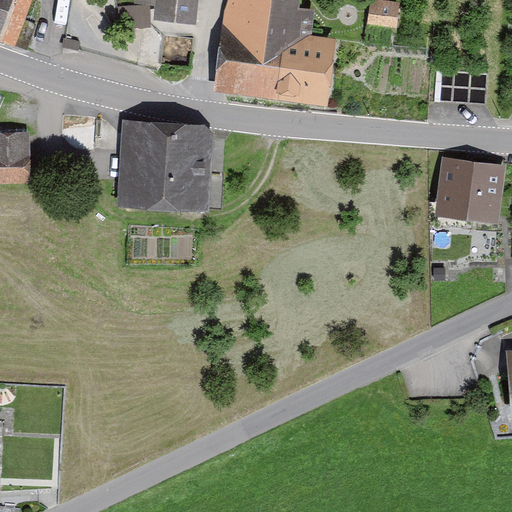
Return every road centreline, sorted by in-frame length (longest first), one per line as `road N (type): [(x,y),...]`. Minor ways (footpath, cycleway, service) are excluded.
road 1 (tertiary): [(0,63),(271,123),(511,138)]
road 2 (unclassified): [(75,511),(511,309)]
